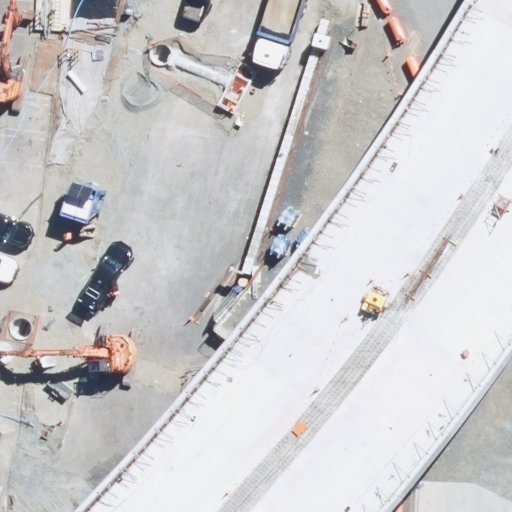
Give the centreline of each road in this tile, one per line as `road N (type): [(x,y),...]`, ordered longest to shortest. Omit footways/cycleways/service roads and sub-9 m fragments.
road 1 (primary): [(140,511),(432,145),(511,9)]
road 2 (primary): [(511,246),(304,511)]
